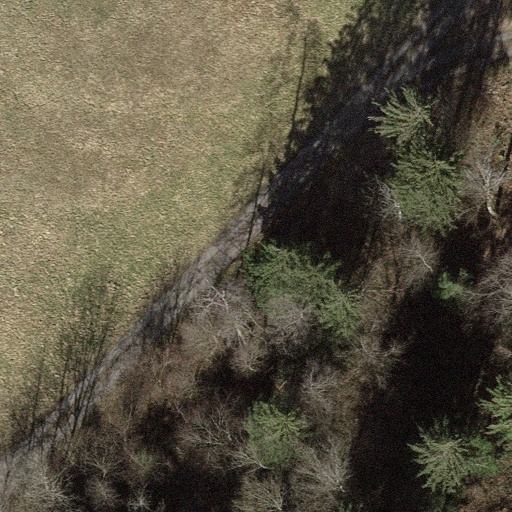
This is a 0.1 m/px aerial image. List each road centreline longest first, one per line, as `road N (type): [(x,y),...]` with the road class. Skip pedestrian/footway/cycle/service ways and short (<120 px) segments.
road 1 (track): [(0,477),(461,0)]
road 2 (track): [(373,91),(511,31)]
